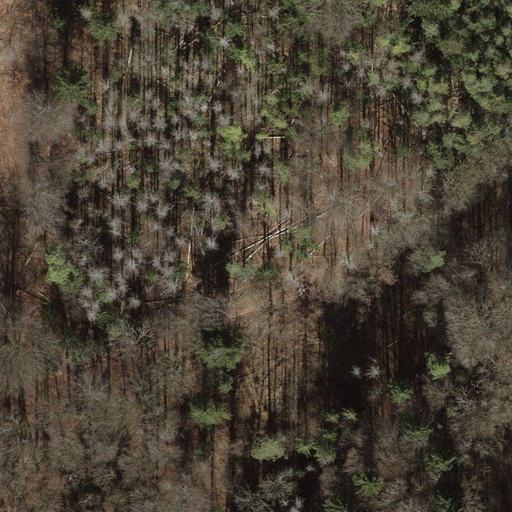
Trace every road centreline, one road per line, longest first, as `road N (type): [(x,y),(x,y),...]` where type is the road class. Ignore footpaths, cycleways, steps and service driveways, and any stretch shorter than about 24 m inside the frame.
road 1 (track): [(0,413),(412,236),(511,158)]
road 2 (track): [(256,511),(271,473),(373,329),(412,236)]
